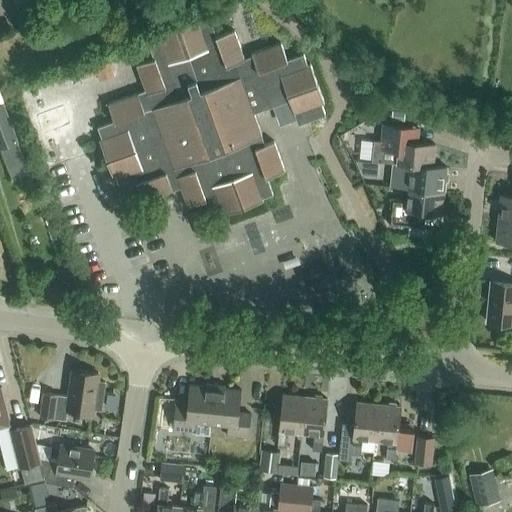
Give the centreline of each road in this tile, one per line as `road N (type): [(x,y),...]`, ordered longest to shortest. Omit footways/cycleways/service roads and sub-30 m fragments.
road 1 (residential): [(451,376),(145,347)]
road 2 (residential): [(451,376),(475,192),(483,165),(511,152)]
road 3 (residential): [(117,511),(145,347)]
road 4 (residential): [(0,325),(145,347)]
